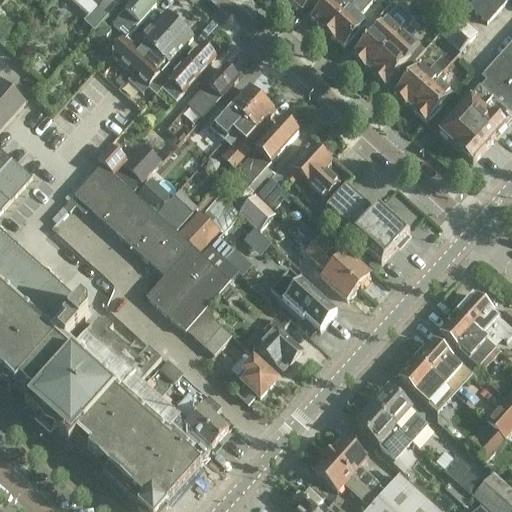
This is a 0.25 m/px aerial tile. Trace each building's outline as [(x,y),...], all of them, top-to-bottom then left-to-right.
[(87,0),(99,10),(89,20),(86,24),(96,34),(117,10),(107,1),(107,0),(87,0)] [(119,34),(126,40),(134,31),(135,32),(157,9),(146,0),(138,0),(112,28),(119,34)] [(287,0),(302,13),(310,4),(315,8),(322,0),(287,0)] [(311,22),(328,36),(360,0),(341,0),(339,3),(335,0),(322,0),(315,8),(319,13),(311,22)] [(360,0),(328,36),(344,51),(365,27),(358,20),(372,5),(371,5),(375,0),(360,0)] [(511,0),(475,0),(468,8),(487,25),(509,0),(511,0)] [(405,27),(419,14),(411,5),(397,19),(405,27)] [(112,58),(126,71),(114,85),(120,90),(132,77),(133,78),(134,79),(179,30),(165,17),(141,44),(144,47),(137,55),(125,44),(112,58)] [(460,55),(478,35),(458,17),(440,37),(460,55)] [(353,59),(369,74),(405,33),(389,19),(353,59)] [(420,29),(414,24),(405,33),(369,74),(383,87),(385,88),(421,48),(411,39),(420,29)] [(179,30),(134,79),(133,78),(123,89),(131,96),(141,85),(148,91),(161,77),(158,75),(165,66),(168,69),(192,42),(179,30)] [(180,72),(186,78),(181,83),(190,90),(198,81),(215,62),(201,49),(180,72)] [(511,49),(485,79),(488,82),(511,102),(511,49)] [(410,111),(435,83),(428,77),(419,68),(394,96),(410,111)] [(206,89),(189,107),(204,120),(238,83),(224,70),(206,89)] [(511,124),(511,120),(510,118),(511,115),(511,102),(488,82),(439,137),(473,167),(511,124)] [(452,98),(439,86),(435,83),(410,111),(426,126),(452,98)] [(1,84),(0,84),(0,134),(1,134),(7,126),(25,107),(23,104),(10,92),(1,84)] [(232,120),(239,127),(261,103),(247,91),(219,122),(225,128),(232,120)] [(261,103),(239,127),(232,135),(240,142),(222,162),(233,172),(250,154),(244,149),(275,116),(261,103)] [(284,124),(262,147),(255,155),(254,153),(236,174),(236,175),(227,185),(241,199),(251,188),(269,167),(270,168),(280,156),(298,137),(284,124)] [(143,149),(113,181),(114,181),(133,198),(161,166),(143,149)] [(293,173),(285,182),(293,190),(301,181),(310,190),(311,189),(315,192),(327,203),(335,195),(322,183),(322,184),(318,181),(331,167),(313,151),(293,173)] [(0,173),(10,163),(0,153),(0,173)] [(0,381),(7,381),(15,388),(49,350),(55,356),(88,319),(88,311),(0,233),(0,216),(32,181),(10,163),(0,173),(0,381)] [(133,198),(114,181),(113,181),(102,171),(65,212),(71,217),(77,210),(86,218),(90,213),(164,282),(147,301),(185,336),(187,334),(214,359),(231,340),(204,315),(231,286),(175,236),(154,217),(135,200),(133,198)] [(152,181),(135,200),(154,217),(168,204),(172,199),(152,181)] [(204,212),(220,193),(216,189),(200,208),(204,212)] [(349,191),(348,190),(324,217),(325,218),(345,235),(345,236),(346,236),(353,242),(352,242),(353,243),(354,243),(382,268),(381,268),(382,269),(410,238),(409,237),(391,221),(389,223),(379,214),(381,212),(380,211),(376,215),(370,209),(369,208),(349,191)] [(206,216),(228,230),(240,209),(218,196),(206,216)] [(256,233),(273,214),(256,198),(238,216),(256,233)] [(188,222),(168,204),(154,217),(175,236),(188,222)] [(306,243),(313,236),(301,226),(295,233),(306,243)] [(318,242),(312,249),(359,291),(370,278),(345,255),(339,261),(318,242)] [(359,291),(312,249),(305,255),(327,275),(321,281),(347,304),(359,291)] [(290,274),(271,295),(303,325),(305,322),(320,336),(337,318),(290,274)] [(473,299),(456,318),(483,341),(490,333),(499,341),(508,330),(511,333),(511,317),(511,316),(502,325),(473,299)] [(291,324),(276,310),(269,318),(263,312),(254,322),(266,333),(254,346),(259,351),(258,353),(276,369),(282,374),(288,368),(290,370),(303,355),(280,335),(291,324)] [(483,341),(456,318),(439,336),(475,368),(484,358),(475,350),(483,341)] [(137,511),(165,511),(167,510),(166,509),(201,470),(200,470),(209,460),(182,436),(185,432),(187,430),(147,393),(146,394),(141,390),(161,368),(148,356),(147,356),(135,345),(127,355),(109,339),(113,334),(105,327),(97,328),(25,408),(68,447),(74,441),(108,472),(103,478),(138,510),(137,511)] [(432,345),(415,364),(454,399),(470,380),(432,345)] [(453,399),(415,364),(398,382),(433,414),(434,413),(438,416),(453,399)] [(261,402),(276,385),(253,365),(238,382),(247,389),(238,399),(248,408),(257,398),(261,402)] [(221,416),(168,370),(147,393),(187,430),(185,432),(212,456),(229,437),(214,424),(221,416)] [(387,394),(371,412),(397,435),(397,434),(404,439),(419,423),(387,394)] [(511,409),(506,404),(487,426),(504,442),(511,433),(511,409)] [(397,435),(371,412),(355,430),(379,451),(388,441),(390,442),(397,435)] [(470,440),(461,449),(479,466),(500,442),(488,431),(476,445),(470,440)] [(343,444),(328,460),(383,510),(385,511),(434,511),(399,481),(386,496),(360,472),(366,465),(343,444)] [(385,511),(328,460),(313,476),(337,497),(343,490),(367,511),(385,511)] [(455,463),(444,475),(473,501),(473,502),(484,511),(511,511),(511,494),(494,478),(484,489),(455,463)] [(285,511),(340,511),(333,506),(327,511),(324,511),(302,492),(295,500),(293,499),(286,507),(287,509),(285,511)]
